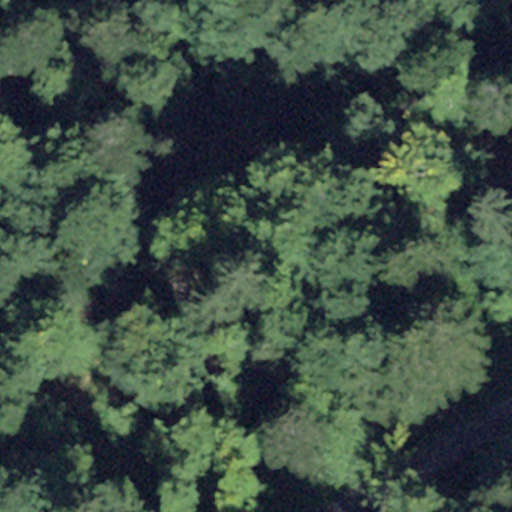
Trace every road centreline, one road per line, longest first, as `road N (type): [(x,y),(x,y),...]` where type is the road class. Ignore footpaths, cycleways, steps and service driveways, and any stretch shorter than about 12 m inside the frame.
road 1 (track): [(511,45),(420,95),(118,293),(0,384)]
road 2 (track): [(370,511),(483,425),(511,414)]
